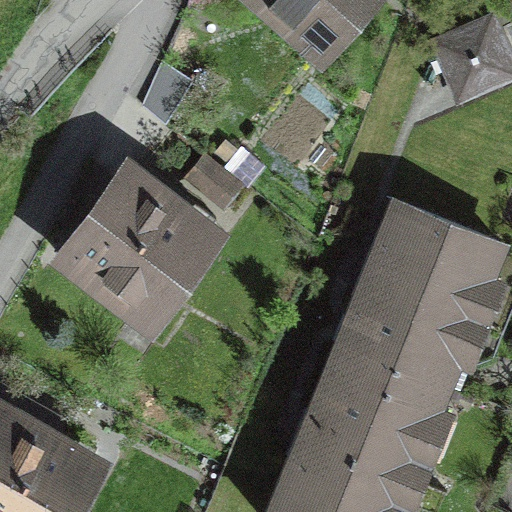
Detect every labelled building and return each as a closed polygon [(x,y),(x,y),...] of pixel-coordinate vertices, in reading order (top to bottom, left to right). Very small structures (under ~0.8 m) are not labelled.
[(274,0),(316,37),(332,18),(342,27),(356,26),(365,15),(365,1),(363,0),(274,0)] [(398,199),(342,338),(441,379),(452,353),(473,361),(492,353),(511,302),(511,13),(504,10),(434,41),(374,189),(398,199)] [(141,104),(163,120),(189,78),(160,60),(141,104)] [(202,155),(188,173),(224,202),(238,184),(202,155)] [(124,177),(64,259),(144,317),(204,234),(124,177)] [(511,410),(441,381),(441,379),(342,338),(270,511),(511,511),(487,503),(511,440),(511,410)] [(0,424),(0,511),(60,511),(97,447),(54,424),(58,416),(5,388),(0,396),(0,422),(1,423),(0,424)]
